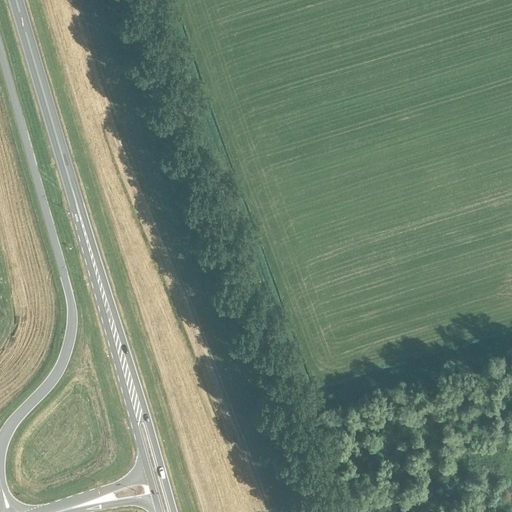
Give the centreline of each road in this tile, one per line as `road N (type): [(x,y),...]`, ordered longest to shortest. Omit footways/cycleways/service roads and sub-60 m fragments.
road 1 (unclassified): [(0,450),(62,364),(73,313),(0,47)]
road 2 (trunk): [(173,511),(69,187)]
road 3 (primary): [(72,206),(148,472)]
road 4 (trunk): [(69,187),(14,0)]
